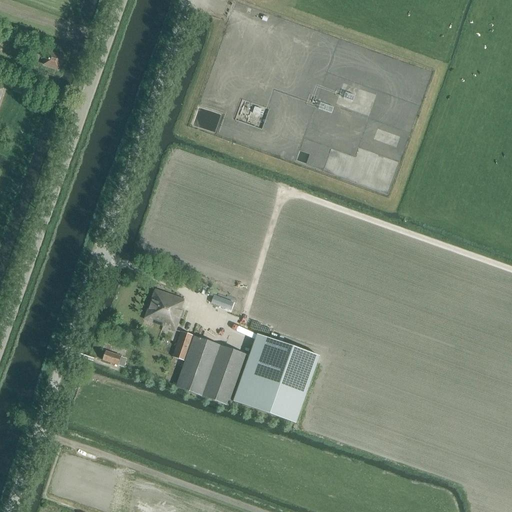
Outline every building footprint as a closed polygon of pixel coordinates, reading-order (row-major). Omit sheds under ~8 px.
[(44,65),(58,70),(63,57),(48,52),(44,65)] [(350,84),(348,93),(357,95),(359,86),(350,84)] [(326,95),(323,102),(336,107),(339,100),(326,95)] [(265,111),(268,101),(259,99),(256,108),(265,111)] [(211,277),(208,283),(217,287),(220,282),(211,277)] [(145,320),(177,331),(185,309),(183,309),(185,302),(184,302),(185,301),(155,291),(145,320)] [(176,388),(228,407),(246,355),(181,332),(172,357),(185,362),(176,388)] [(233,402),(295,424),(307,392),(319,356),(256,334),(233,402)] [(102,362),(117,367),(118,366),(124,368),(127,359),(106,352),(102,362)]
